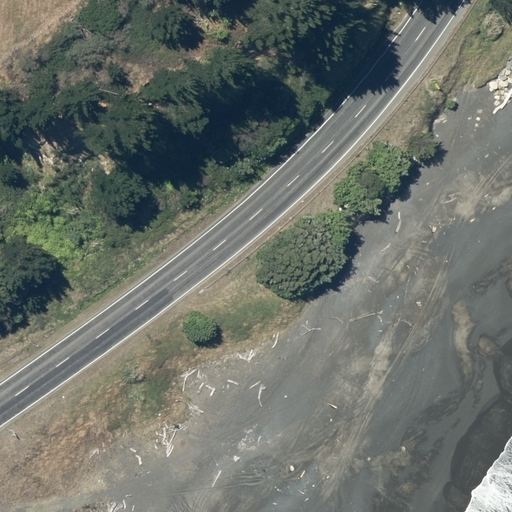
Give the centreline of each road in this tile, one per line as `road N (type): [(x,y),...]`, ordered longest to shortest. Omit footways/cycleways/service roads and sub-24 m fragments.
road 1 (trunk): [(0,377),(185,237),(328,98),(410,0)]
road 2 (trunk): [(367,0),(321,66),(202,198),(144,252),(0,348)]
